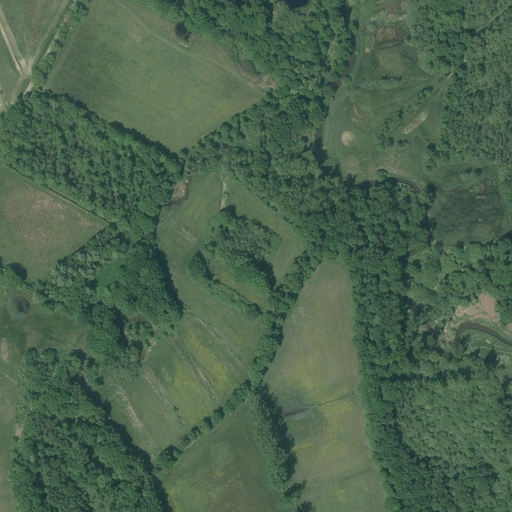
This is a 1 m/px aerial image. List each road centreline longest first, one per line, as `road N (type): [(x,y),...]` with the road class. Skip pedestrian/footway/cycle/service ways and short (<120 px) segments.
road 1 (track): [(251,390),(151,483),(158,511)]
road 2 (track): [(0,139),(77,0)]
road 3 (track): [(399,511),(375,432),(370,387),(382,380)]
road 4 (track): [(251,390),(293,511)]
